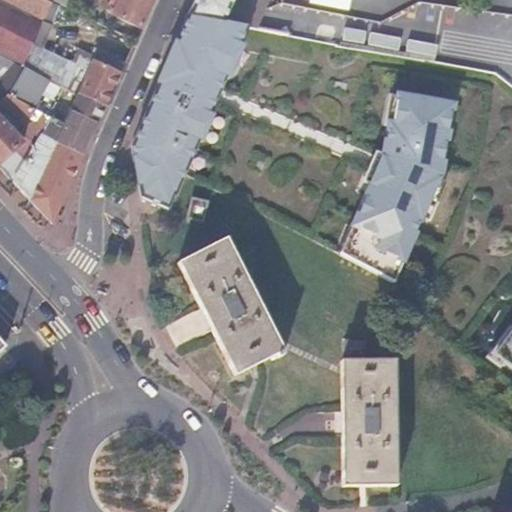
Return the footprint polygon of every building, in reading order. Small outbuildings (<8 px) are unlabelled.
[(0,0),(0,53),(22,65),(32,42),(50,1),(48,0),(0,0)] [(60,0),(58,4),(85,17),(91,3),(85,0),(60,0)] [(117,0),(109,18),(139,31),(152,0),(117,0)] [(251,29),(285,36),(288,36),(291,24),(285,23),(287,15),(262,8),(265,0),(193,0),(186,17),(242,28),(251,29)] [(477,0),(478,36),(489,36),(488,0),(477,0)] [(511,0),(495,0),(496,34),(511,33),(511,0)] [(186,17),(168,58),(197,70),(207,47),(230,55),(242,28),(186,17)] [(430,59),(433,47),(435,35),(353,20),(348,44),(430,59)] [(486,74),(490,75),(489,45),(460,40),(458,51),(433,47),(430,59),(429,63),(486,74)] [(77,93),(105,107),(120,72),(93,59),(79,89),(67,82),(75,63),(32,42),(22,65),(24,66),(47,78),(77,93)] [(197,70),(168,58),(131,145),(139,195),(165,206),(171,193),(172,193),(230,55),(207,47),(197,70)] [(93,59),(120,72),(125,62),(97,50),(93,59)] [(493,76),(511,88),(511,58),(507,55),(493,76)] [(30,107),(47,78),(24,66),(6,95),(30,107)] [(40,134),(83,155),(105,107),(77,93),(62,124),(49,117),(40,134)] [(0,97),(0,108),(40,134),(49,117),(30,107),(6,95),(4,94),(3,95),(0,97)] [(449,108),(390,98),(381,159),(354,230),(345,256),(392,283),(437,177),(449,108)] [(0,164),(22,143),(0,118),(0,164)] [(33,202),(52,223),(83,155),(40,134),(14,182),(33,202)] [(208,226),(208,204),(194,203),(193,226),(208,226)] [(282,352),(228,239),(180,262),(233,375),(282,352)] [(511,330),(492,355),(511,369),(511,330)] [(344,349),(364,349),(364,339),(344,340),(344,349)] [(364,360),(364,349),(344,349),(344,360),(364,360)] [(395,359),(364,360),(344,360),(340,360),(340,487),(395,486),(395,359)]
